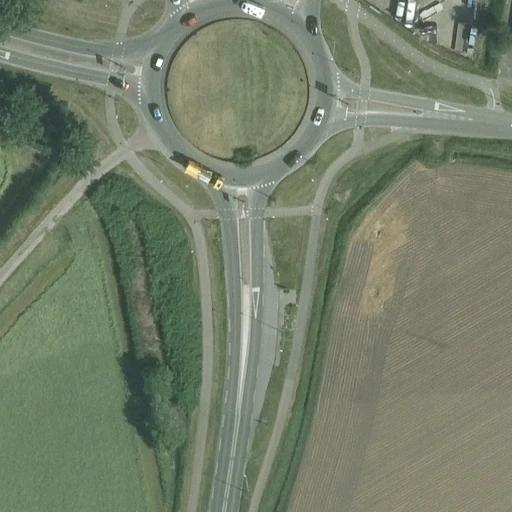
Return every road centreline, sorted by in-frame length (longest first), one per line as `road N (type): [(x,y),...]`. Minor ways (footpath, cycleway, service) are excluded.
road 1 (primary): [(221,511),(236,421),(239,177)]
road 2 (tertiary): [(511,130),(322,106)]
road 3 (primary): [(152,76),(0,39)]
road 4 (primary): [(152,76),(155,119),(176,151),(194,165),(239,177)]
